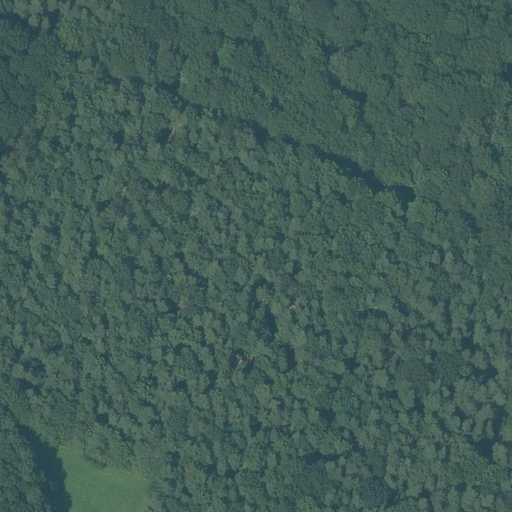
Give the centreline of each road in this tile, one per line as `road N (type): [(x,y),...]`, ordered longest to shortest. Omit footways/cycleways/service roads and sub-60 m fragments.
road 1 (track): [(412,201),(0,44)]
road 2 (track): [(489,0),(412,201)]
